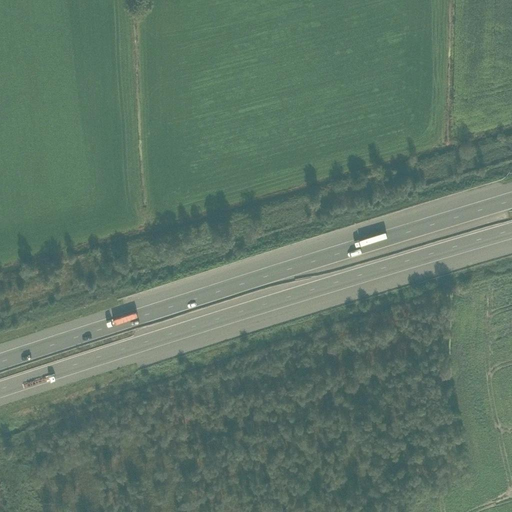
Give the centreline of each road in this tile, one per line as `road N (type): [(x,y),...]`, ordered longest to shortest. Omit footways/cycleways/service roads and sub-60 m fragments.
road 1 (motorway): [(511,199),(0,359)]
road 2 (motorway): [(0,389),(511,230)]
road 3 (track): [(440,0),(437,138)]
